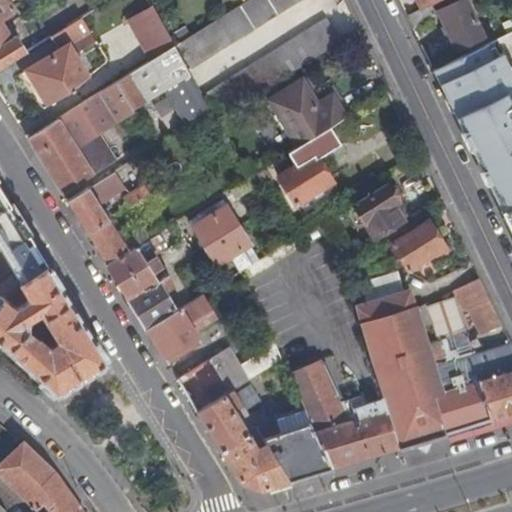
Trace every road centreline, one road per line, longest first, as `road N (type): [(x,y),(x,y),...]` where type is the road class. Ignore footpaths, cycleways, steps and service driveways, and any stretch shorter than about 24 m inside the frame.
road 1 (tertiary): [(0,148),(222,511)]
road 2 (unclassified): [(371,0),(511,288)]
road 3 (residential): [(118,511),(103,481),(0,383)]
road 4 (primary): [(511,467),(353,511)]
